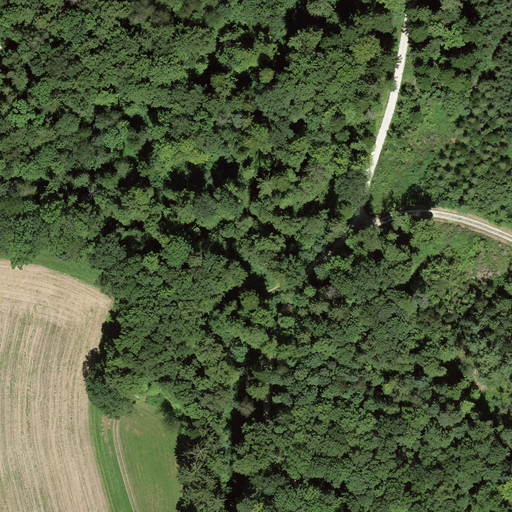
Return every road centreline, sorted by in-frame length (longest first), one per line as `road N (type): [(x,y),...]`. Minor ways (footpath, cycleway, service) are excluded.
road 1 (track): [(343,239),(396,86),(413,0)]
road 2 (track): [(319,511),(281,469),(265,422),(268,338),(282,299)]
road 3 (track): [(362,190),(307,175),(174,190)]
road 4 (track): [(343,239),(396,216),(439,213),(511,239)]
road 5 (track): [(160,365),(125,394),(115,416),(132,511)]
road 6 (track): [(160,365),(207,331),(282,299)]
